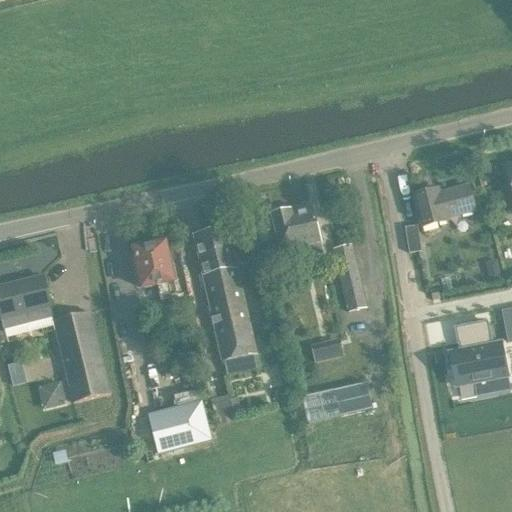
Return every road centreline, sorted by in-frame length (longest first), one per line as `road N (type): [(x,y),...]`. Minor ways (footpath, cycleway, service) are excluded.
road 1 (tertiary): [(0,233),(386,145)]
road 2 (residential): [(450,511),(386,145)]
road 3 (tertiary): [(386,145),(511,116)]
